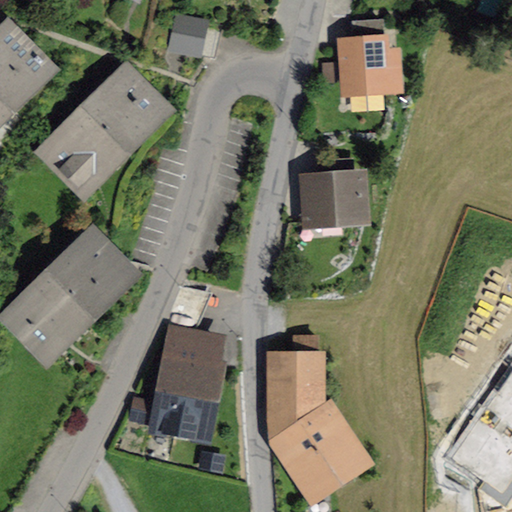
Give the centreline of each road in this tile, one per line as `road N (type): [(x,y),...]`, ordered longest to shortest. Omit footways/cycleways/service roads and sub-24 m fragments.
road 1 (residential): [(298,81),(233,79),(216,99),(176,249),(140,339),(51,511)]
road 2 (residential): [(298,81),(253,307),(264,511)]
